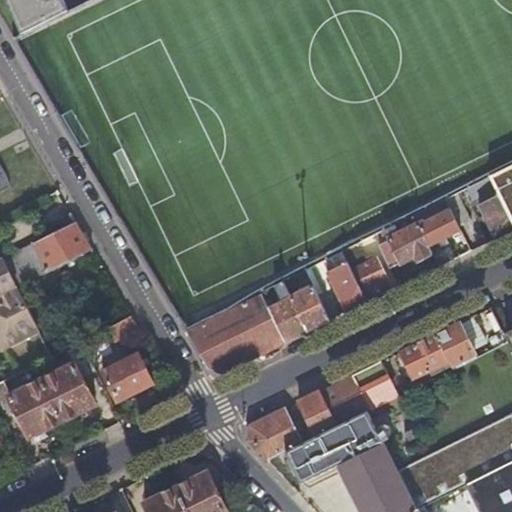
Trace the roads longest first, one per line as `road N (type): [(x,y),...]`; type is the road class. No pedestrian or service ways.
road 1 (tertiary): [(207,411),(511,261)]
road 2 (residential): [(82,198),(207,411)]
road 3 (tertiary): [(2,511),(207,411)]
road 4 (residential): [(0,60),(82,198)]
road 5 (residential): [(294,511),(207,411)]
